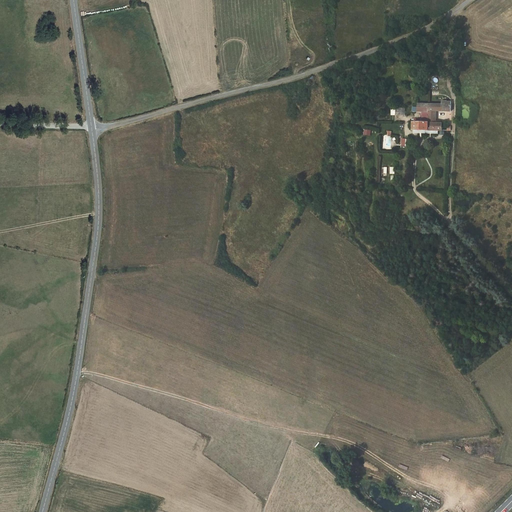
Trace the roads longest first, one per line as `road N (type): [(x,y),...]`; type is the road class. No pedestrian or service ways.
road 1 (unclassified): [(471,0),(391,43),(290,79),(91,127)]
road 2 (primary): [(43,511),(98,226),(91,127)]
road 3 (primary): [(91,127),(73,0)]
